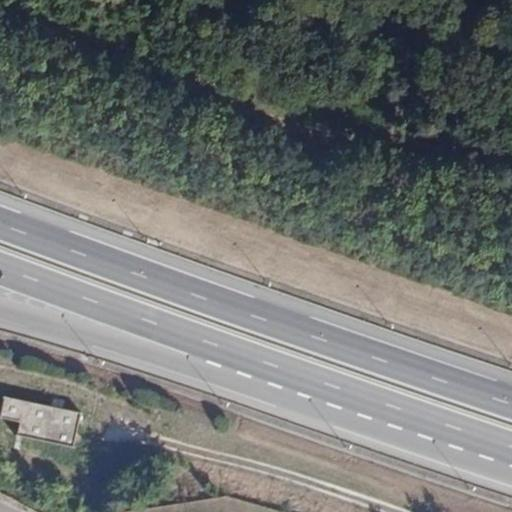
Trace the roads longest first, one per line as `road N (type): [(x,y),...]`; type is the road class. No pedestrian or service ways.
road 1 (motorway): [(511,405),(0,224)]
road 2 (track): [(511,158),(260,113),(0,8)]
road 3 (motorway): [(0,268),(461,430)]
road 4 (motorway): [(0,307),(215,374),(461,430)]
road 5 (track): [(393,511),(126,429)]
